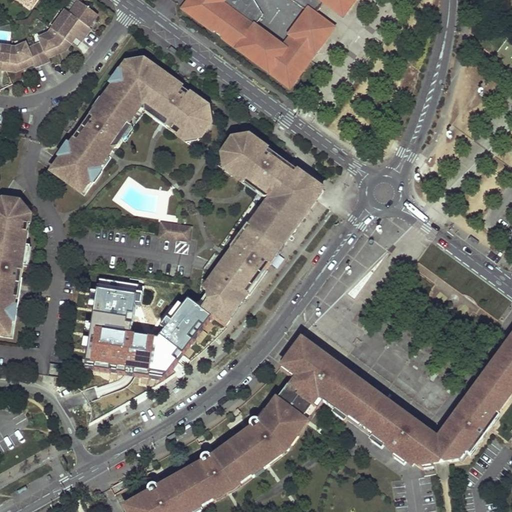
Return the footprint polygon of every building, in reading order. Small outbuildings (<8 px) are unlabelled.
[(20,0),(33,9),(39,0),(20,0)] [(192,13),(191,14),(215,32),(216,31),(224,37),(224,38),(241,51),(242,50),(267,69),(267,70),(284,82),(285,81),(286,82),(287,82),(288,82),(289,82),(290,82),(291,82),(292,81),(293,81),(293,80),(294,80),(296,81),(311,60),(311,59),(311,58),(311,57),(311,56),(310,55),(313,51),(316,53),(317,52),(322,45),(320,44),(321,43),(321,42),(321,41),(321,40),(321,39),(321,38),(321,37),(320,36),(319,36),(319,35),(320,33),(302,20),(294,31),(294,32),(293,34),(294,37),(295,38),(298,40),(289,51),(283,47),(283,48),(257,30),(258,29),(255,27),(257,25),(256,25),(262,16),(252,0),(191,0),(190,2),(191,4),(190,5),(190,6),(190,7),(190,8),(190,9),(190,10),(191,11),(192,12),(192,13)] [(308,12),(313,16),(315,15),(316,14),(318,12),(322,7),(323,6),(324,5),(324,2),(325,1),(325,0),(292,0),(304,8),(305,9),(306,9),(307,8),(308,8),(308,7),(310,9),(308,12)] [(344,1),(342,0),(325,0),(325,1),(324,2),(344,16),(348,10),(351,6),(344,1)] [(81,3),(72,15),(79,21),(75,27),(87,36),(92,29),(90,28),(99,16),(81,3)] [(67,12),(53,31),(65,39),(67,38),(69,40),(72,35),(76,38),(82,42),(87,36),(75,27),(79,21),(72,15),(67,12)] [(313,16),(308,12),(305,16),(302,20),(320,33),(327,38),(330,34),(334,29),(315,15),(313,16)] [(258,29),(257,30),(283,48),(283,47),(258,29)] [(43,43),(36,47),(44,64),(51,61),(50,58),(67,50),(73,42),(69,40),(67,38),(65,39),(53,31),(50,35),(41,39),(43,43)] [(320,33),(319,35),(319,36),(320,36),(321,37),(321,38),(321,39),(321,40),(321,41),(321,42),(321,43),(320,44),(322,45),(327,38),(320,33)] [(17,49),(12,49),(10,63),(8,63),(8,66),(8,67),(8,71),(17,72),(25,68),(35,64),(36,67),(44,64),(36,47),(29,50),(27,45),(19,48),(17,49)] [(0,77),(2,77),(2,70),(3,67),(3,66),(8,66),(8,63),(10,63),(12,49),(0,47),(0,77)] [(242,50),(241,51),(267,70),(267,69),(242,50)] [(196,151),(220,118),(139,58),(111,95),(109,94),(95,112),(97,114),(53,173),(86,197),(126,143),(128,145),(137,133),(135,131),(146,116),(148,116),(169,131),(196,151)] [(325,196),(244,136),(220,169),(260,198),(204,272),(201,294),(207,298),(198,310),(225,332),(325,196)] [(34,207),(0,201),(0,337),(12,339),(24,267),(29,267),(32,248),(27,247),(34,207)] [(179,233),(162,230),(161,240),(178,243),(178,240),(191,242),(193,231),(179,229),(179,233)] [(183,280),(81,267),(67,376),(85,382),(90,423),(138,398),(182,370),(206,350),(225,332),(198,310),(184,298),(183,280)] [(511,341),(440,441),(439,441),(443,464),(450,462),(447,445),(511,356),(511,341)] [(435,465),(443,464),(439,441),(437,441),(303,342),(298,349),(336,377),(335,378),(344,384),(344,383),(409,430),(408,431),(417,438),(418,436),(432,447),(435,465)] [(126,510),(127,511),(193,511),(201,506),(202,508),(215,501),(233,490),(240,485),(252,477),(250,474),(263,464),(266,468),(268,467),(283,455),(282,454),(296,434),(305,422),(303,421),(320,399),(325,403),(337,412),(348,421),(372,441),(374,438),(386,447),(396,455),(408,463),(413,467),(415,465),(424,471),(425,477),(437,475),(435,465),(432,447),(418,436),(417,438),(408,431),(409,430),(344,383),(344,384),(335,378),(336,377),(298,349),(285,367),(284,368),(299,379),(293,388),(290,385),(269,415),(261,426),(260,424),(259,423),(258,422),(257,422),(256,422),(255,423),(253,424),(253,425),(252,427),(252,428),(253,428),(254,430),(242,439),(225,451),(212,461),(211,459),(210,458),(209,458),(207,457),(206,458),(205,458),(204,459),(204,460),(204,461),(204,462),(204,463),(205,465),(190,473),(172,484),(159,491),(158,490),(157,489),(157,488),(156,488),(155,487),(154,487),(153,488),(152,488),(151,489),(151,490),(151,491),(150,492),(151,493),(151,494),(152,495),(139,502),(126,510)] [(511,356),(447,445),(450,462),(459,461),(465,453),(468,455),(473,449),(476,451),(484,440),(483,439),(485,438),(486,437),(487,436),(487,435),(487,434),(487,433),(488,434),(497,423),(493,421),(497,415),(511,395),(511,356)] [(299,379),(284,368),(282,372),(294,381),(290,385),(293,388),(299,379)] [(320,399),(303,421),(305,422),(308,425),(325,403),(320,399)] [(269,415),(265,412),(258,422),(259,423),(260,424),(261,426),(269,415)] [(334,415),(346,424),(348,421),(337,412),(334,415)] [(252,427),(240,436),(242,439),(254,430),(253,428),(252,428),(252,427)] [(296,434),(282,454),(283,455),(284,457),(287,454),(300,437),(296,434)] [(372,441),(371,442),(383,451),(386,447),(374,438),(372,441)] [(225,451),(223,448),(210,458),(211,459),(212,461),(225,451)] [(469,456),(468,455),(465,453),(459,461),(463,464),(469,456)] [(396,455),(393,458),(405,467),(408,463),(396,455)] [(204,461),(188,470),(190,473),(205,465),(204,463),(204,462),(204,461)] [(263,464),(250,474),(252,477),(254,479),(267,469),(266,468),(263,464)] [(172,484),(170,480),(156,488),(157,488),(157,489),(158,490),(159,491),(172,484)] [(233,490),(215,501),(216,503),(229,495),(231,495),(232,494),(237,491),(242,487),(240,485),(233,490)] [(151,491),(137,499),(139,502),(152,495),(151,494),(151,493),(150,492),(151,491)]
